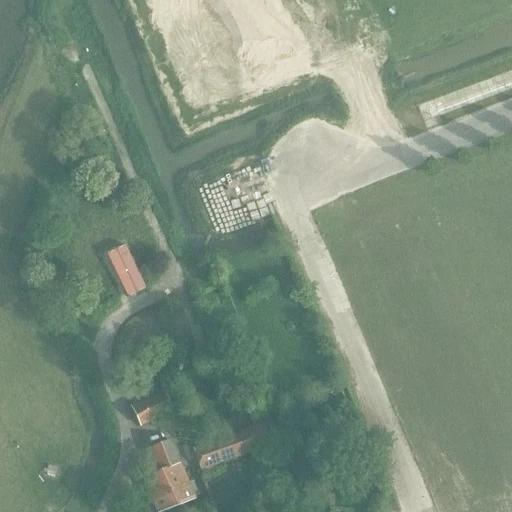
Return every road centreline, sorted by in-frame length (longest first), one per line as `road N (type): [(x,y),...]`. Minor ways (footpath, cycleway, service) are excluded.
road 1 (unclassified): [(419,511),(308,236),(305,187),(317,166),(372,164),(511,113)]
road 2 (residential): [(104,511),(130,453),(102,351),(104,331),(169,289),(172,277),(90,77)]
